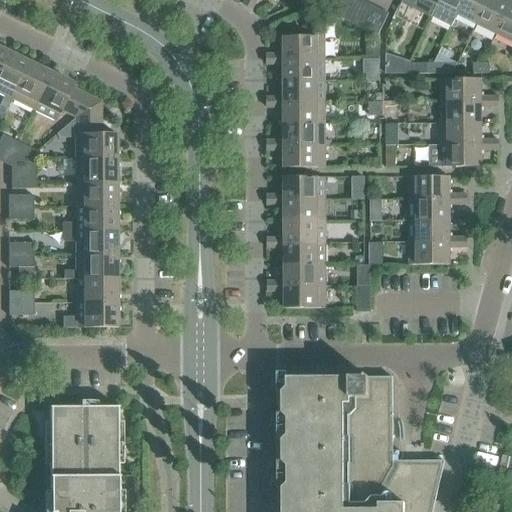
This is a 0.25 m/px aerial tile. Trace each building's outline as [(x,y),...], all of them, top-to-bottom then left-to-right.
[(246,0),(244,6),(253,10),(257,2),(251,0),(246,0)] [(342,0),(335,15),(345,21),(355,0),(342,0)] [(360,0),(355,0),(345,21),(356,26),(367,3),(360,0)] [(432,18),(441,0),(407,0),(415,4),(413,8),(432,18)] [(441,0),(432,18),(452,28),(458,15),(465,0),(441,0)] [(465,0),(458,15),(477,25),(489,0),(465,0)] [(511,0),(489,0),(477,25),(497,34),(511,2),(511,0)] [(511,41),(511,2),(497,34),(511,41)] [(367,3),(356,26),(367,31),(378,9),(367,3)] [(378,9),(367,31),(378,37),(389,14),(378,9)] [(299,30),(299,38),(284,38),(284,55),(284,60),(325,60),(325,38),(325,24),(313,24),(299,30)] [(380,50),(367,50),(367,60),(380,60),(380,50)] [(29,64),(8,53),(0,68),(0,94),(4,96),(0,103),(0,105),(7,109),(11,100),(29,64)] [(276,55),(267,55),(267,65),(276,65),(276,55)] [(284,60),(284,55),(276,55),(276,65),(284,65),(284,82),(325,82),(325,60),(284,60)] [(11,100),(33,110),(51,74),(29,64),(11,100)] [(434,75),(434,64),(409,64),(406,71),(404,75),(434,75)] [(458,64),(434,64),(434,75),(452,75),(458,64)] [(473,75),(482,74),(482,64),(473,64),(473,75)] [(482,64),(482,74),(490,74),(490,64),(482,64)] [(406,71),(386,65),(386,75),(404,75),(406,71)] [(370,81),(380,81),(380,73),(370,73),(370,81)] [(60,111),(75,118),(100,103),(71,89),(73,85),(51,74),(33,110),(55,121),(60,111)] [(441,81),(441,103),(482,103),(482,108),(490,108),(490,98),(482,98),(482,81),(441,81)] [(325,82),(284,82),(284,99),(284,103),(325,103),(325,82)] [(490,98),(490,108),(499,108),(499,98),(490,98)] [(276,99),(267,99),(267,109),(276,108),(276,99)] [(284,103),(284,99),(276,99),(276,108),(284,108),(284,125),(325,125),(325,103),(284,103)] [(75,118),(75,160),(116,160),(116,135),(100,135),(100,103),(75,118)] [(381,103),(375,103),(369,103),(369,116),(382,116),(382,103),(381,103)] [(482,103),(441,103),(441,125),(482,125),(482,108),(482,103)] [(325,125),(284,125),(284,142),(284,147),(325,146),(325,140),(325,125)] [(441,125),(441,146),(482,146),(482,151),(490,151),(490,141),(482,141),(482,125),(441,125)] [(2,136),(0,138),(0,162),(2,164),(13,141),(2,136)] [(398,138),(386,138),(386,147),(395,146),(396,146),(398,146),(398,138)] [(13,141),(2,164),(10,168),(35,152),(13,141)] [(499,141),(490,141),(490,151),(499,151),(499,141)] [(276,142),(267,142),(267,152),(276,152),(276,142)] [(284,147),(284,142),(276,142),(276,152),(284,152),(285,169),(325,169),(325,146),(284,147)] [(482,146),(441,146),(430,146),(430,169),(441,169),(482,168),(482,151),(482,146)] [(35,152),(10,168),(10,178),(36,178),(35,152)] [(75,160),(75,184),(116,184),(116,160),(75,160)] [(371,169),(379,169),(379,160),(371,160),(371,169)] [(11,190),(36,190),(36,178),(10,178),(11,190)] [(409,178),(409,201),(450,201),(450,205),(459,205),(459,196),(450,196),(450,178),(409,178)] [(284,179),(285,196),(285,201),(325,200),(325,179),(284,179)] [(75,184),(76,208),(116,208),(116,184),(75,184)] [(459,205),(467,205),(467,195),(459,196),(459,205)] [(7,209),(33,208),(33,196),(7,196),(7,209)] [(267,206),(276,206),(276,196),(267,196),(267,206)] [(285,223),(325,222),(325,200),(285,201),(285,196),(276,196),(276,206),(285,206),(285,223)] [(450,201),(409,201),(410,222),(450,222),(450,205),(450,201)] [(7,209),(8,221),(33,221),(33,208),(7,209)] [(116,232),(116,208),(76,208),(76,223),(63,223),(63,232),(116,232)] [(381,211),(370,211),(370,222),(381,222),(381,211)] [(352,222),(361,222),(362,214),(352,214),(352,222)] [(285,244),(325,244),(325,222),(285,223),(285,239),(285,244)] [(410,222),(410,244),(450,244),(450,249),(459,249),(459,239),(450,239),(450,222),(410,222)] [(76,256),(117,256),(116,232),(63,232),(63,243),(76,243),(76,256)] [(268,239),(268,249),(276,249),(276,239),(268,239)] [(285,239),(276,239),(276,249),(285,249),(285,266),(326,265),(325,244),(285,244),(285,239)] [(459,249),(468,249),(468,239),(459,239),(459,249)] [(8,244),(8,257),(33,256),(33,244),(8,244)] [(410,244),(410,266),(450,266),(450,249),(450,244),(410,244)] [(8,257),(8,269),(33,269),(33,256),(8,257)] [(117,280),(117,256),(76,256),(76,272),(64,272),(64,280),(76,280),(117,280)] [(362,264),(362,256),(351,256),(351,265),(362,264)] [(285,266),(285,283),(285,287),(326,287),(326,265),(285,266)] [(363,266),(357,266),(357,277),(371,277),(371,266),(363,266)] [(76,280),(76,304),(117,304),(117,280),(76,280)] [(268,283),(268,292),(276,292),(276,283),(268,283)] [(285,310),(326,310),(326,287),(285,287),(285,283),(276,283),(276,292),(285,292),(285,310)] [(371,313),(371,287),(357,287),(357,313),(371,313)] [(8,293),(8,305),(33,305),(33,292),(8,293)] [(117,304),(76,304),(76,317),(62,317),(62,329),(117,329),(117,304)] [(8,305),(8,317),(33,317),(33,305),(8,305)] [(282,379),(282,511),(433,511),(445,462),(393,462),(393,378),(282,379)] [(116,511),(116,409),(118,409),(118,408),(47,409),(49,409),(49,511),(116,511)] [(500,469),(511,472),(511,458),(503,456),(500,469)]
